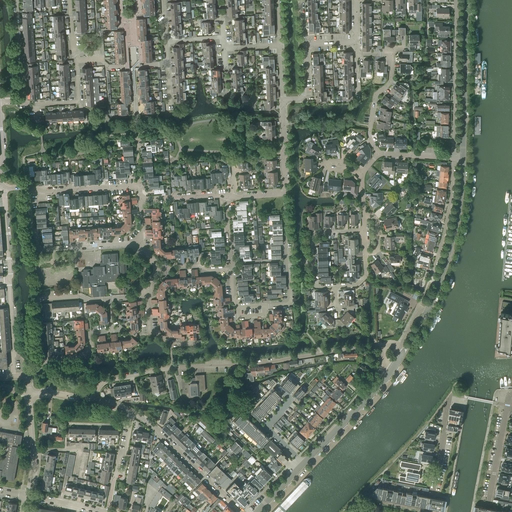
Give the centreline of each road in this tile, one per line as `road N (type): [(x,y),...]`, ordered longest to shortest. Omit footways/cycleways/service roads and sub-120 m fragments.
road 1 (residential): [(92,399),(101,383),(144,372),(385,344)]
road 2 (residential): [(137,248),(36,246),(29,188)]
road 3 (residential): [(462,157),(465,0)]
road 4 (residential): [(456,0),(453,157)]
road 5 (residential): [(241,511),(131,412)]
road 6 (residential): [(234,197),(286,190),(282,98)]
road 7 (residential): [(453,157),(447,220),(430,275),(438,286)]
road 8 (residential): [(438,286),(462,157)]
road 9 (residential): [(42,359),(38,299),(109,299)]
road 10 (unclassified): [(303,464),(390,368)]
road 11 (residential): [(427,511),(450,393)]
